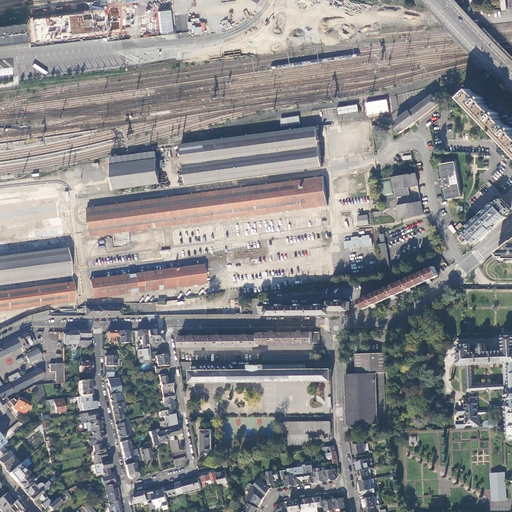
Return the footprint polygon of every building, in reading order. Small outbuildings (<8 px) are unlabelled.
[(106,8),(29,18),(33,42),(109,33),(106,8)] [(171,10),(157,11),(160,34),(173,33),(171,10)] [(200,22),(200,24),(199,24),(199,18),(189,18),(189,29),(192,29),(192,34),(202,34),(202,30),(204,30),(204,22),(200,22)] [(0,29),(19,27),(20,33),(21,33),(20,24),(0,26),(0,29)] [(0,44),(21,42),(20,36),(20,33),(19,27),(0,29),(0,44)] [(0,51),(24,48),(23,41),(21,42),(0,44),(0,51)] [(501,118),(499,116),(498,117),(497,116),(498,115),(499,114),(497,112),(496,113),(493,110),(492,111),(485,104),(486,103),(483,99),(484,98),(482,97),(482,98),(478,94),(477,95),(471,89),(462,98),(511,150),(511,132),(511,131),(511,130),(511,127),(511,128),(511,129),(508,125),(507,126),(500,119),(501,118)] [(400,133),(440,103),(434,94),(411,111),(410,109),(397,119),(400,123),(395,126),(400,133)] [(387,99),(366,102),(367,116),(389,112),(387,99)] [(359,113),(358,105),(337,108),(339,116),(359,113)] [(184,170),(186,184),(323,166),(317,126),(181,144),(182,149),(172,150),(173,155),(182,154),(183,162),(173,163),(175,171),(184,170)] [(112,166),(116,189),(162,183),(156,150),(110,156),(112,166)] [(456,162),(441,165),(443,179),(444,185),(447,200),(462,197),(456,162)] [(392,177),(394,190),(418,185),(416,173),(392,177)] [(324,176),(88,208),(87,208),(87,213),(85,213),(85,217),(89,216),(92,236),(158,228),(163,227),(327,205),(324,176)] [(66,243),(60,182),(34,185),(34,180),(0,183),(0,250),(42,246),(41,241),(48,240),(48,245),(66,243)] [(469,239),(474,244),(479,239),(480,240),(491,230),(490,229),(494,225),(495,226),(506,216),(505,215),(510,210),(510,209),(511,208),(502,198),(501,200),(500,199),(484,213),(483,212),(479,216),(479,217),(469,227),(470,228),(464,233),(465,234),(461,238),(466,243),(469,239)] [(421,201),(397,206),(399,218),(423,214),(421,201)] [(359,226),(368,224),(367,214),(357,216),(359,226)] [(448,227),(453,233),(456,231),(451,224),(448,227)] [(351,240),(343,241),(344,249),(372,245),(370,235),(351,237),(351,240)] [(511,240),(497,252),(502,258),(511,258),(511,240)] [(378,243),(383,277),(391,276),(386,242),(378,243)] [(0,285),(70,276),(70,271),(68,260),(66,248),(0,256),(0,285)] [(201,264),(89,280),(91,299),(204,283),(207,282),(207,277),(206,276),(203,276),(203,274),(201,264)] [(359,300),(363,309),(371,305),(375,303),(391,296),(395,295),(407,289),(410,288),(426,280),(430,279),(438,275),(434,266),(359,300)] [(0,291),(0,310),(74,301),(71,282),(0,291)] [(258,306),(258,314),(331,313),(331,310),(350,309),(350,301),(342,301),(341,300),(339,299),(337,301),(330,301),(330,305),(323,305),(321,303),(319,303),(317,305),(301,305),(299,304),(297,304),(295,305),(281,305),(280,304),(278,304),(277,305),(258,306)] [(121,316),(121,308),(108,308),(108,307),(98,307),(98,308),(85,308),(85,316),(97,316),(108,317),(108,316),(121,316)] [(150,351),(149,342),(147,330),(136,331),(137,337),(140,337),(142,337),(142,338),(141,339),(140,340),(141,343),(144,347),(145,349),(143,350),(146,354),(150,351)] [(149,342),(163,342),(161,333),(159,330),(147,330),(149,342)] [(77,344),(77,331),(69,332),(69,334),(62,334),(63,344),(77,344)] [(89,331),(77,331),(77,344),(77,345),(81,346),(82,346),(90,346),(90,339),(89,339),(88,339),(88,338),(89,338),(89,331)] [(118,342),(118,331),(107,331),(107,337),(110,337),(110,345),(118,345),(118,342)] [(123,344),(129,343),(129,337),(129,331),(118,331),(118,342),(123,342),(123,344)] [(180,336),(180,347),(258,346),(258,343),(320,343),(320,331),(301,332),(297,332),(274,332),(270,332),(258,332),(258,335),(246,335),(243,335),(219,335),(216,335),(194,335),(190,335),(180,336)] [(0,356),(21,347),(23,352),(25,351),(23,348),(31,344),(28,340),(29,339),(30,341),(33,339),(29,332),(9,342),(0,346),(0,407),(4,404),(9,401),(7,398),(6,398),(5,397),(34,382),(30,374),(29,373),(3,387),(0,388),(0,356)] [(489,391),(490,391),(491,391),(491,390),(491,389),(506,388),(506,389),(506,391),(509,391),(509,388),(511,387),(511,334),(504,335),(505,350),(487,351),(487,344),(487,343),(482,343),(481,344),(481,345),(479,345),(479,351),(473,352),(472,352),(471,344),(459,344),(460,364),(468,364),(469,386),(468,386),(468,390),(469,390),(469,391),(473,391),(473,390),(488,389),(488,390),(489,391)] [(37,349),(25,355),(29,363),(41,357),(37,349)] [(384,378),(384,373),(387,373),(386,353),(355,355),(356,374),(346,375),(348,425),(378,424),(378,417),(386,417),(384,378)] [(168,366),(165,354),(155,356),(157,365),(156,365),(155,364),(151,364),(152,367),(154,367),(166,366),(168,366)] [(115,356),(105,356),(105,366),(113,366),(115,366),(115,356)] [(90,362),(83,362),(81,362),(81,366),(79,366),(79,372),(90,372),(90,362)] [(63,364),(49,364),(49,372),(55,372),(55,374),(63,374),(63,364)] [(332,381),(332,368),(305,369),(305,364),(250,365),(250,369),(212,370),(212,369),(210,369),(210,370),(191,370),(190,370),(191,383),(332,381)] [(105,379),(120,378),(120,375),(113,375),(113,366),(105,366),(105,379)] [(154,367),(155,373),(158,373),(158,375),(164,375),(167,374),(166,366),(154,367)] [(43,377),(39,369),(29,373),(30,374),(34,382),(43,377)] [(61,383),(63,383),(63,374),(55,374),(55,384),(61,383)] [(162,395),(172,393),(170,381),(165,382),(164,375),(158,375),(159,384),(160,389),(161,395),(162,395)] [(108,395),(110,394),(110,393),(120,391),(118,381),(113,382),(112,378),(107,379),(109,389),(107,389),(108,395)] [(88,381),(77,382),(79,397),(89,396),(88,381)] [(45,401),(42,385),(34,386),(37,402),(45,401)] [(110,394),(108,395),(112,409),(124,406),(121,396),(123,396),(122,392),(110,394)] [(174,399),(172,393),(162,395),(165,410),(172,409),(175,409),(173,399),(174,399)] [(90,402),(89,396),(79,397),(76,397),(77,404),(80,403),(81,411),(96,409),(95,402),(90,402)] [(499,426),(498,421),(496,420),(492,420),(492,407),(507,406),(508,425),(509,436),(511,435),(511,398),(510,399),(510,396),(507,396),(507,397),(506,397),(506,398),(507,398),(507,404),(489,405),(490,410),(478,411),(478,397),(465,398),(466,406),(456,407),(456,415),(460,415),(461,420),(457,420),(457,428),(465,428),(465,427),(469,423),(473,423),(474,427),(481,427),(481,426),(479,419),(478,413),(490,413),(490,420),(487,420),(485,422),(485,426),(488,426),(488,427),(487,427),(488,428),(489,429),(490,429),(491,429),(492,429),(493,429),(494,429),(496,428),(497,427),(496,427),(496,426),(499,426)] [(30,404),(19,398),(17,402),(13,399),(9,401),(4,404),(9,409),(12,406),(14,408),(14,409),(25,415),(30,404)] [(62,399),(54,400),(55,404),(54,404),(55,413),(65,412),(62,399)] [(0,416),(9,409),(4,404),(0,407),(0,445),(0,446),(20,429),(23,426),(19,421),(2,436),(1,436),(0,434),(0,416)] [(124,406),(112,409),(114,420),(118,419),(119,423),(127,421),(126,417),(124,418),(122,412),(125,412),(124,406)] [(174,418),(172,409),(165,410),(159,411),(160,417),(163,416),(164,421),(159,422),(161,429),(165,427),(176,425),(175,418),(174,418)] [(91,416),(90,413),(79,414),(79,417),(78,419),(80,420),(81,424),(84,423),(99,420),(98,415),(91,416)] [(101,428),(99,420),(84,423),(86,432),(91,431),(101,428)] [(116,424),(115,424),(117,433),(119,433),(119,434),(118,435),(119,439),(131,436),(130,431),(131,431),(129,421),(127,421),(119,423),(116,424)] [(284,434),(330,435),(330,422),(284,421),(284,434)] [(182,433),(181,424),(176,425),(165,427),(168,439),(170,446),(173,445),(177,444),(176,440),(174,441),(173,435),(182,433)] [(168,439),(165,427),(161,429),(149,432),(152,445),(152,446),(158,445),(157,442),(168,439)] [(103,439),(101,428),(91,431),(92,436),(89,437),(90,441),(88,441),(88,443),(88,446),(89,446),(89,447),(91,446),(92,446),(99,444),(98,440),(103,439)] [(212,457),(212,429),(201,429),(202,457),(212,457)] [(128,440),(120,442),(122,453),(134,450),(133,446),(130,447),(128,440)] [(360,443),(360,441),(353,440),(356,457),(371,454),(370,450),(366,451),(364,444),(364,442),(360,443)] [(99,444),(92,446),(93,451),(92,452),(88,452),(89,456),(92,456),(94,455),(104,453),(103,447),(99,448),(99,444)] [(153,448),(152,446),(152,445),(136,449),(137,457),(139,462),(153,458),(150,448),(153,448)] [(332,464),(338,463),(335,445),(329,446),(330,450),(331,453),(327,454),(328,459),(331,458),(332,464)] [(137,457),(136,449),(134,450),(122,453),(124,459),(128,457),(129,459),(137,457)] [(0,463),(5,469),(13,462),(11,459),(13,457),(8,451),(6,453),(0,457),(0,463)] [(105,458),(104,453),(94,455),(95,459),(93,460),(94,465),(96,464),(97,465),(103,464),(102,459),(105,458)] [(368,469),(370,468),(369,461),(369,459),(357,461),(359,471),(368,469)] [(110,468),(109,462),(103,464),(97,465),(96,464),(94,465),(93,465),(95,474),(98,473),(98,475),(101,475),(102,476),(108,475),(106,469),(110,468)] [(133,479),(138,478),(135,467),(140,466),(139,462),(125,465),(128,476),(128,477),(129,477),(129,478),(130,479),(131,479),(132,479),(133,479)] [(27,475),(19,465),(14,469),(8,473),(17,483),(25,476),(27,475)] [(318,472),(315,472),(317,482),(327,481),(325,471),(322,471),(321,468),(318,468),(318,472)] [(310,478),(310,483),(315,482),(314,469),(304,470),(306,479),(310,478)] [(325,471),(327,481),(336,479),(335,469),(325,470),(325,471)] [(368,469),(359,471),(361,481),(370,479),(368,469)] [(304,470),(300,471),(301,474),(295,475),(297,485),(302,484),(301,480),(306,479),(304,470)] [(219,482),(220,483),(229,481),(226,471),(221,472),(221,471),(217,472),(219,482)] [(268,472),(270,485),(275,484),(275,479),(279,479),(278,471),(268,472)] [(286,486),(297,485),(295,475),(295,471),(291,472),(292,475),(285,476),(286,486)] [(212,474),(200,477),(202,487),(206,486),(205,482),(209,481),(213,480),(214,483),(219,482),(217,472),(212,473),(212,474)] [(493,479),(494,500),(507,500),(505,472),(503,472),(503,479),(493,479)] [(108,475),(102,476),(101,476),(102,478),(99,479),(101,486),(103,486),(114,485),(111,474),(108,475)] [(25,476),(17,483),(22,489),(30,482),(33,479),(34,479),(32,477),(29,480),(25,476)] [(202,487),(200,477),(182,481),(185,493),(203,489),(202,487)] [(373,492),(371,479),(370,479),(361,481),(363,494),(366,494),(373,492)] [(185,493),(182,481),(165,486),(167,497),(185,493)] [(265,497),(270,489),(263,481),(258,490),(265,497)] [(30,482),(22,489),(29,498),(37,491),(35,488),(30,482)] [(43,503),(41,505),(44,509),(48,507),(51,504),(47,499),(45,497),(46,497),(42,493),(50,485),(47,482),(43,486),(39,490),(37,491),(29,498),(33,502),(38,498),(41,501),(43,503)] [(251,483),(247,486),(250,489),(251,492),(250,494),(248,494),(247,497),(261,506),(265,497),(258,490),(251,483)] [(118,500),(114,485),(103,486),(107,502),(118,500)] [(167,497),(165,486),(147,491),(149,500),(154,499),(155,502),(150,503),(152,509),(169,505),(167,497)] [(89,488),(81,494),(85,499),(93,492),(89,488)] [(134,504),(149,500),(147,491),(136,494),(134,494),(133,495),(133,496),(133,497),(134,504)] [(366,508),(380,505),(381,505),(379,500),(377,500),(376,496),(379,495),(379,491),(376,492),(373,492),(366,494),(366,497),(364,498),(366,508)] [(13,503),(5,493),(0,497),(0,510),(1,511),(2,511),(7,508),(12,504),(13,503)] [(64,500),(61,496),(51,504),(48,507),(51,511),(64,500)] [(319,511),(318,507),(323,506),(322,496),(312,498),(314,511),(319,511)] [(338,509),(346,507),(345,497),(335,499),(336,510),(338,510),(338,509)] [(302,511),(312,511),(314,511),(312,498),(300,499),(302,511)] [(302,511),(300,499),(290,501),(291,511),(302,511)] [(334,510),(336,510),(335,499),(324,500),(326,510),(334,509),(334,510)] [(11,511),(7,508),(2,511),(26,511),(27,511),(17,500),(13,503),(12,504),(19,511),(18,511),(11,511)] [(120,511),(118,501),(106,504),(107,508),(108,508),(108,511),(120,511)] [(94,511),(88,502),(82,507),(86,511),(94,511)] [(244,511),(255,511),(258,507),(249,503),(244,511)]
